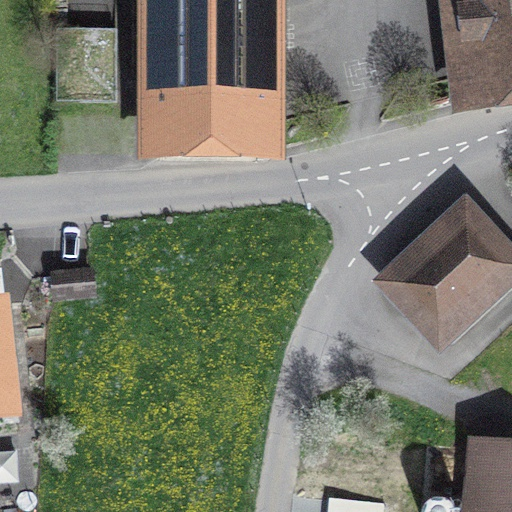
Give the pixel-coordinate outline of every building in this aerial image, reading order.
[(165,38),(165,145),(256,145),(256,0),(165,0),(166,0),(158,0),(156,0),(147,10),(147,28),(158,38),(165,38)] [(511,89),(511,0),(458,0),(469,94),(511,89)] [(56,35),(55,102),(116,102),(116,36),(56,35)] [(392,284),(439,336),(511,269),(465,217),(392,284)] [(53,276),(55,299),(92,295),(90,273),(53,276)] [(511,511),(511,451),(476,449),(470,511),(511,511)] [(327,511),(382,511),(383,500),(328,497),(327,511)]
